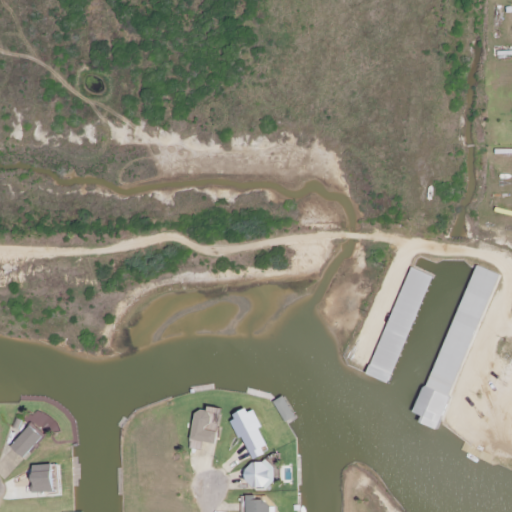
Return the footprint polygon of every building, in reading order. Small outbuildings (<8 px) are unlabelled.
[(500,274),(476,265),(419,414),(425,417),(422,424),(440,430),(500,274)] [(370,376),(392,384),(435,276),(413,267),(370,376)] [(206,442),(218,445),(225,409),(215,406),(213,413),(200,410),(192,448),(204,451),(206,442)] [(246,437),(257,461),(275,453),(255,410),(233,419),(242,439),(246,437)] [(28,459),(49,437),(36,425),(16,447),(28,459)] [(251,487),(278,487),(279,463),(252,462),(251,487)] [(37,466),(38,494),(60,493),(59,465),(37,466)] [(274,511),(274,501),(260,501),(260,496),(244,496),(244,511),(274,511)]
